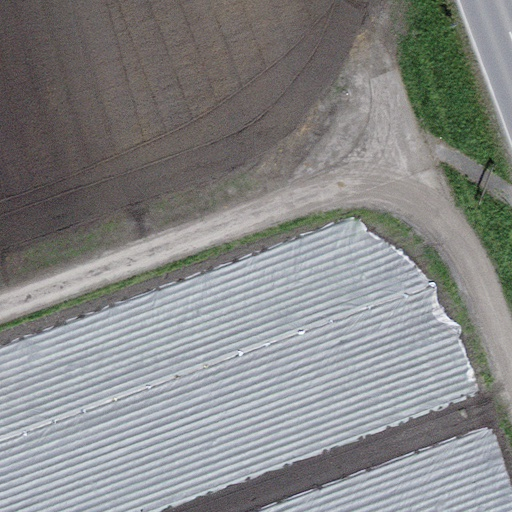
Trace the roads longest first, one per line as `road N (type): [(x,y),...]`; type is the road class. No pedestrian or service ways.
road 1 (unclassified): [(411,155),(0,301)]
road 2 (track): [(511,373),(453,231),(411,155)]
